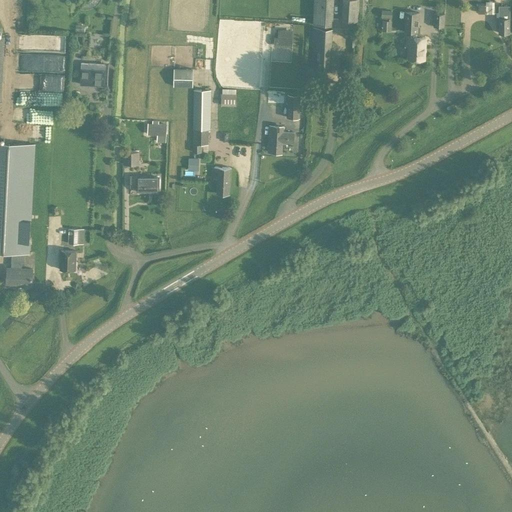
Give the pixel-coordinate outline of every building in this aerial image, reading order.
[(313,0),(313,22),(313,23),(331,24),(331,0),(313,0)] [(339,0),(339,19),(357,20),(357,0),(339,0)] [(478,13),(486,13),(485,13),(494,13),(494,2),(486,2),(486,4),(478,4),(478,13)] [(510,33),(510,7),(499,7),(499,18),(498,18),(499,33),(510,33)] [(409,31),(409,36),(407,36),(406,46),(409,46),(408,59),(424,60),(425,37),(416,37),(416,32),(417,32),(418,12),(405,12),(404,31),(409,31)] [(444,26),(444,14),(434,13),(434,26),(444,26)] [(391,31),(391,21),(382,20),(382,31),(391,31)] [(329,69),(331,28),(312,27),(311,50),(317,50),(316,68),(329,69)] [(274,36),(274,43),(291,45),(292,37),(293,30),(278,29),(277,36),(274,36)] [(81,68),(81,84),(89,85),(89,84),(103,85),(104,69),(104,64),(101,63),(88,63),(81,63),(81,68)] [(174,86),(191,86),(192,69),(174,68),(174,86)] [(193,90),(193,129),(210,130),(211,90),(193,90)] [(236,106),(236,93),(221,93),(221,105),(236,106)] [(300,94),(287,93),(286,117),(299,118),(300,94)] [(165,135),(166,125),(148,124),(147,134),(165,135)] [(284,132),(284,126),(269,125),(269,131),(269,136),(268,141),(271,141),(270,152),(281,153),(282,142),(293,142),(294,133),(284,132)] [(0,142),(0,251),(12,252),(11,268),(7,268),(6,284),(19,285),(19,283),(32,284),(33,269),(22,268),(22,262),(25,262),(25,253),(29,253),(34,144),(0,142)] [(139,164),(139,152),(123,152),(123,163),(139,164)] [(188,158),(188,170),(198,170),(199,158),(188,158)] [(229,194),(230,167),(214,166),(214,177),(218,178),(217,193),(229,194)] [(159,190),(159,178),(144,177),(136,177),(136,191),(145,191),(145,190),(159,190)] [(84,228),(69,228),(69,243),(83,243),(84,228)] [(75,269),(76,250),(61,250),(61,269),(75,269)]
